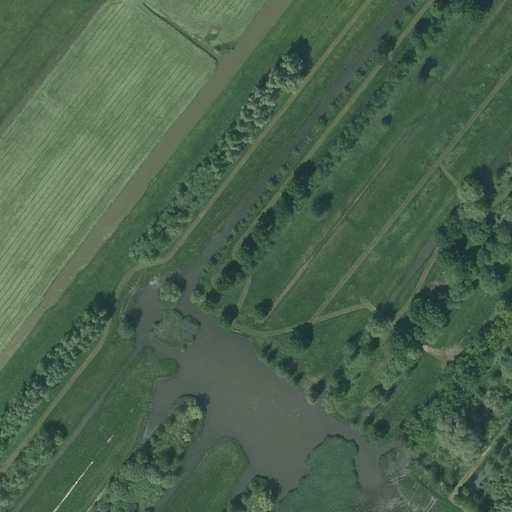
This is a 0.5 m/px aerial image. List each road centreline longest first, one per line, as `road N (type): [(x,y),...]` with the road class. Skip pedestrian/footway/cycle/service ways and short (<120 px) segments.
road 1 (track): [(511,186),(489,203),(452,187),(368,302),(288,329),(235,326),(247,278),(236,264)]
road 2 (track): [(236,264),(234,252),(435,0)]
road 3 (track): [(363,304),(441,355),(511,272)]
road 4 (track): [(482,203),(473,226),(438,253),(395,326)]
